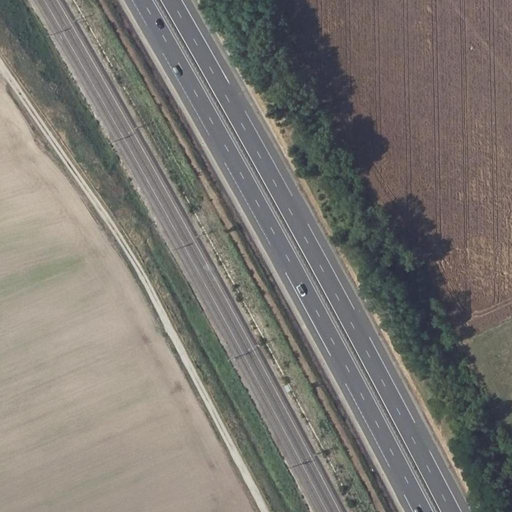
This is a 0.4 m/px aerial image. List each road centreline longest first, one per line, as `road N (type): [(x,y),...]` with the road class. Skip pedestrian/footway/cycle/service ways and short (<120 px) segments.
road 1 (motorway): [(141,0),(421,511)]
road 2 (motorway): [(451,511),(171,0)]
road 3 (track): [(0,61),(143,277),(265,511)]
